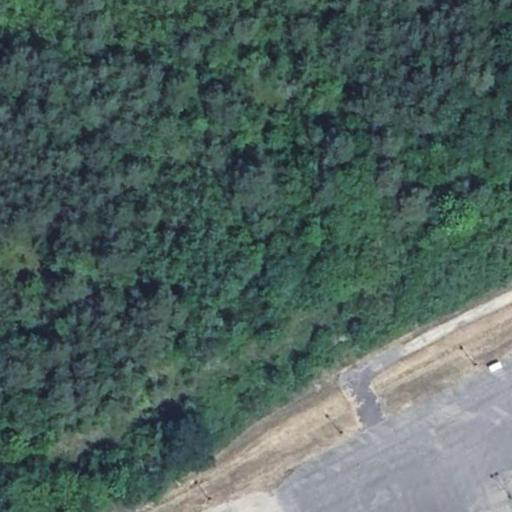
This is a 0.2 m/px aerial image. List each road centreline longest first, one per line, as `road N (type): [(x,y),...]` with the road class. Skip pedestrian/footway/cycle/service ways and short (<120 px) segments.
road 1 (track): [(511,301),(353,381),(390,456)]
road 2 (unclassified): [(511,393),(310,497),(315,511)]
